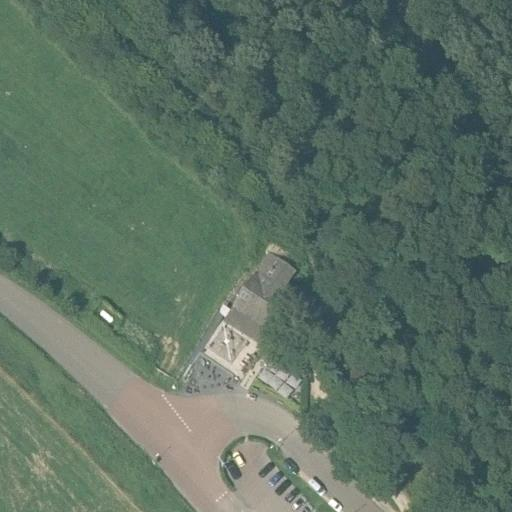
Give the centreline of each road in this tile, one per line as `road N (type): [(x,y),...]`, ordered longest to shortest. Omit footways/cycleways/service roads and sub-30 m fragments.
road 1 (tertiary): [(167,443),(211,415),(260,419),(293,439),(361,511)]
road 2 (tertiary): [(167,443),(112,382),(0,295)]
road 3 (tertiary): [(511,184),(403,0)]
road 4 (track): [(327,409),(413,511)]
